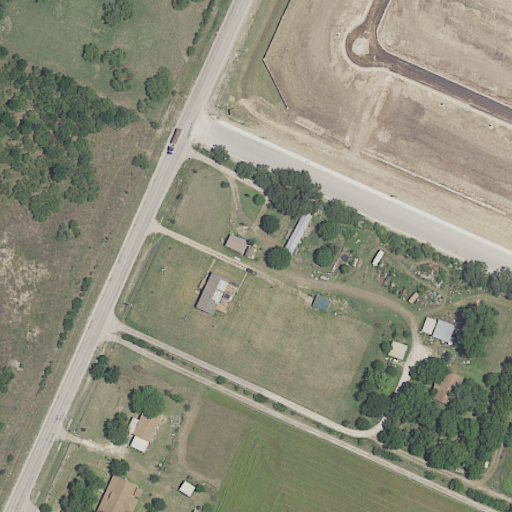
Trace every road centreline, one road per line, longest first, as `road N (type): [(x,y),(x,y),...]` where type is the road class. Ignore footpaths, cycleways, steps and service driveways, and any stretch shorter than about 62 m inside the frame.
road 1 (secondary): [(11,511),(243,0)]
road 2 (residential): [(376,41),(382,54),(511,114)]
